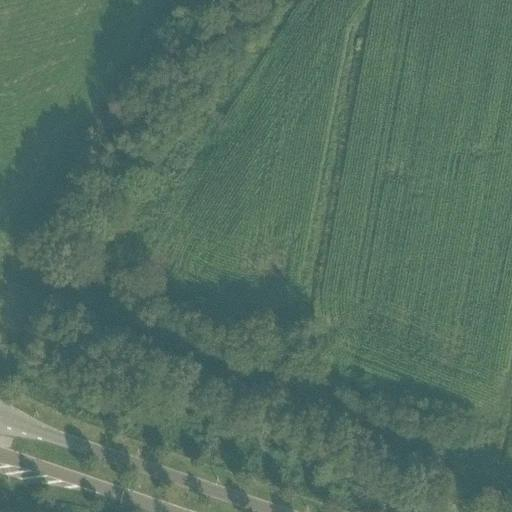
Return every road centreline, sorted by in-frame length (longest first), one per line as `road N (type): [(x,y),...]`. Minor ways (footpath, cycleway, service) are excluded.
road 1 (tertiary): [(275,511),(0,417)]
road 2 (tertiary): [(0,456),(172,511)]
